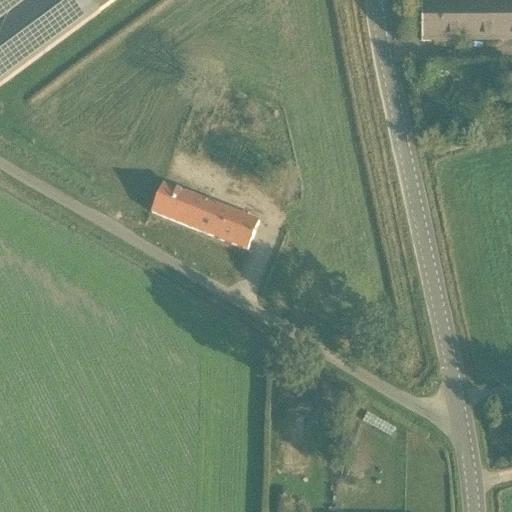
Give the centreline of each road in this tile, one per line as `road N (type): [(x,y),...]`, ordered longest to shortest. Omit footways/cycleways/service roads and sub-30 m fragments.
road 1 (unclassified): [(457,407),(416,408),(0,152)]
road 2 (tertiary): [(457,407),(375,0)]
